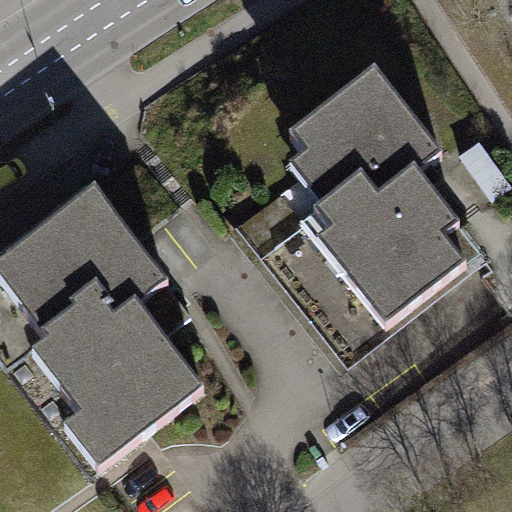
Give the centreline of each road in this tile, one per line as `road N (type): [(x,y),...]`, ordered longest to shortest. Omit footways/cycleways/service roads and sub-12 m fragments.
road 1 (residential): [(355,511),(511,389)]
road 2 (secondary): [(0,89),(122,7)]
